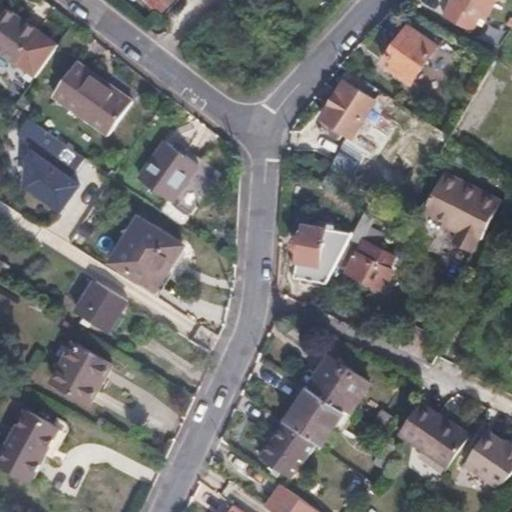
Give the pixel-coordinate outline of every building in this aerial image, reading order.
[(497,0),(447,0),(450,2),(444,16),(473,31),(480,18),(487,21),(497,0)] [(57,44),(2,6),(0,9),(0,52),(14,62),(35,77),(57,44)] [(437,48),(408,27),(382,62),(410,85),(437,48)] [(14,62),(0,52),(0,56),(12,65),(14,62)] [(132,100),(77,62),(54,94),(109,133),(132,100)] [(397,115),(346,82),(322,119),(372,153),(397,115)] [(85,156),(28,116),(17,131),(37,145),(28,157),(28,184),(62,208),(79,182),(70,176),(85,156)] [(199,161),(167,138),(141,176),(172,199),(199,161)] [(356,176),(366,157),(344,146),(334,165),(356,176)] [(445,170),(425,210),(459,228),(449,247),(467,258),(478,238),(481,240),(502,201),(445,170)] [(377,216),(366,209),(353,234),(351,239),(361,244),(363,240),(377,216)] [(184,246),(140,218),(113,261),(157,290),(184,246)] [(351,239),(353,234),(307,226),(304,237),(298,240),(296,246),(297,251),(302,253),(297,278),(328,283),(337,266),(351,239)] [(392,255),(363,240),(361,244),(351,239),(337,266),(383,290),(392,272),(386,269),(392,255)] [(111,330),(128,300),(99,282),(97,281),(78,311),(87,316),(95,320),(111,330)] [(91,327),(95,320),(87,316),(82,323),(91,327)] [(76,342),(54,381),(90,402),(112,363),(76,342)] [(312,391),(349,415),(370,384),(330,358),(309,389),(312,391)] [(323,450),(349,415),(312,391),(289,424),(318,445),(323,450)] [(449,465),(471,436),(424,401),(402,431),(449,465)] [(53,425),(28,410),(0,459),(0,463),(32,481),(48,455),(58,461),(74,435),(72,427),(58,419),(53,425)] [(289,424),(286,423),(262,457),(291,480),(318,445),(289,424)] [(511,470),(511,449),(488,432),(465,465),(498,490),(511,470)] [(317,511),(281,486),(266,508),(270,511),(317,511)] [(359,511),(342,499),(332,511),(359,511)]
